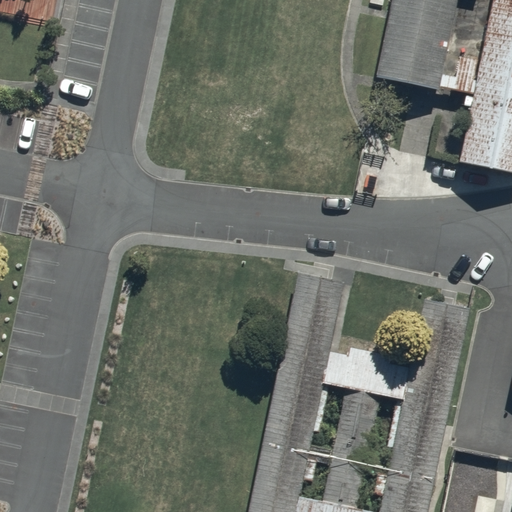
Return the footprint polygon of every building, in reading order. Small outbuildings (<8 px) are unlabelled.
[(386,0),(371,75),(440,90),(458,0),(386,0)] [(511,0),(489,0),(459,158),(511,168),(511,0)] [(340,281),(296,272),(245,511),(292,511),(297,490),(320,377),(326,345),(340,281)] [(424,511),(468,300),(423,291),(408,363),(402,392),(379,506),(377,511),(424,511)] [(347,349),(326,345),(320,377),(344,381),(380,389),(402,392),(408,363),(388,359),(389,350),(348,342),(347,349)] [(297,490),(292,511),(377,511),(379,506),(356,502),(380,389),(344,381),(320,495),(297,490)]
